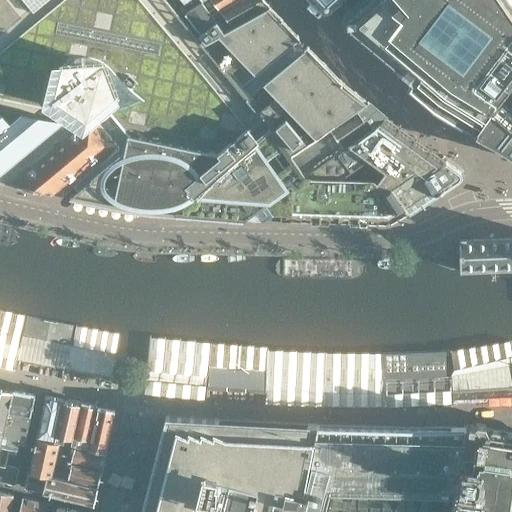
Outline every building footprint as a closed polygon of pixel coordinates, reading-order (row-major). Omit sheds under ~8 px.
[(311,41),(270,6),(268,4),(234,31),(220,16),(207,26),(193,8),(186,0),(0,0),(0,179),(26,185),(62,193),(62,192),(70,194),(138,207),(146,208),(146,207),(155,208),(155,209),(161,210),(163,209),(167,210),(169,211),(175,211),(176,211),(200,190),(271,129),(290,153),(367,101),(365,100),(342,81),(311,41)] [(207,26),(220,16),(240,0),(203,0),(193,8),(207,26)] [(234,31),(268,4),(267,3),(263,0),(240,0),(220,16),(234,31)] [(511,4),(509,0),(310,0),(321,11),(336,25),(343,32),(411,90),(432,108),(468,130),(474,134),(478,136),(478,135),(496,144),(495,145),(511,155),(511,4)] [(242,217),(384,115),(367,101),(290,153),(271,129),(200,190),(176,211),(177,211),(189,212),(229,216),(241,217),(242,217)] [(397,195),(424,175),(444,160),(444,159),(384,115),(242,217),(389,221),(407,211),(397,195)] [(459,175),(460,174),(459,173),(459,172),(459,171),(457,170),(458,169),(445,160),(444,160),(424,175),(435,193),(437,192),(437,188),(440,186),(444,188),(457,179),(456,178),(458,177),(459,176),(459,175)] [(407,211),(435,193),(424,175),(397,195),(407,211)] [(511,238),(458,240),(459,271),(511,268),(511,238)] [(0,355),(17,359),(27,318),(0,311),(0,355)] [(27,316),(27,318),(17,359),(64,369),(73,326),(27,316)] [(452,363),(452,392),(511,387),(511,358),(511,353),(509,341),(450,351),(452,363)] [(266,372),(269,352),(210,344),(208,388),(264,392),(266,372)] [(325,355),(269,352),(268,372),(265,391),(323,393),(324,375),(325,355)] [(385,396),(451,392),(446,372),(445,352),(384,354),(384,374),(385,396)] [(325,373),(324,395),(382,396),(383,374),(383,354),(325,353),(325,373)] [(0,445),(12,390),(0,387),(0,445)] [(23,448),(35,394),(12,389),(12,390),(0,445),(0,480),(15,484),(23,448)] [(53,439),(62,399),(45,395),(36,436),(53,439)] [(70,443),(79,402),(62,399),(53,439),(59,440),(70,443)] [(88,447),(97,406),(79,402),(70,443),(88,447)] [(105,451),(114,409),(97,406),(88,447),(105,451)] [(270,511),(274,496),(303,501),(313,445),(315,446),(319,424),(165,416),(140,511),(270,511)] [(511,511),(511,426),(488,424),(486,419),(478,418),(467,423),(467,426),(449,511),(511,511)] [(270,511),(449,511),(467,426),(467,423),(419,426),(319,424),(315,446),(313,445),(303,501),(274,496),(270,511)] [(51,475),(59,440),(53,439),(36,436),(28,470),(51,475)] [(97,485),(101,469),(66,461),(70,443),(59,440),(51,475),(97,485)] [(101,469),(105,451),(88,447),(70,443),(66,461),(101,469)] [(97,485),(51,475),(28,470),(25,486),(67,496),(66,499),(92,506),(93,502),(97,485)] [(0,511),(8,511),(12,493),(0,490),(0,511)] [(72,511),(73,508),(23,496),(19,511),(72,511)]
